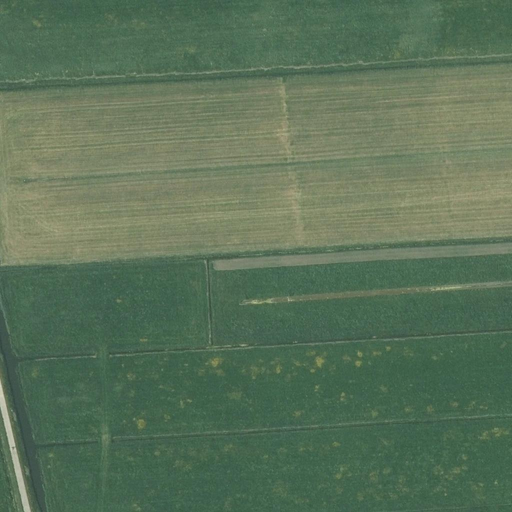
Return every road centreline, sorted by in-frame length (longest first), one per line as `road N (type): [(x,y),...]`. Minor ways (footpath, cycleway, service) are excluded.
road 1 (track): [(104,342),(101,511)]
road 2 (unclassified): [(28,511),(0,389)]
